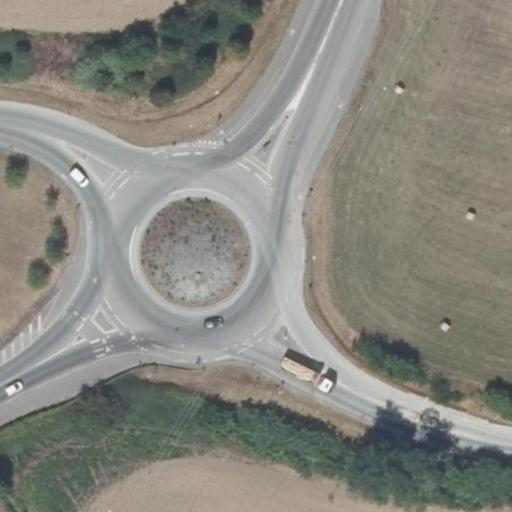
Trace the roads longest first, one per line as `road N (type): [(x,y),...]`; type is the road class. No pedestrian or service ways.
road 1 (secondary): [(278,229),(281,171),(340,5)]
road 2 (secondary): [(340,5),(261,132),(196,167)]
road 3 (secondary): [(160,335),(207,341),(248,324),(276,288),(278,229)]
road 4 (unclassified): [(179,168),(11,125)]
road 5 (secondary): [(0,394),(111,341),(160,335)]
road 6 (secondary): [(108,264),(86,306),(0,390)]
road 7 (unclassified): [(11,125),(79,170),(109,236)]
